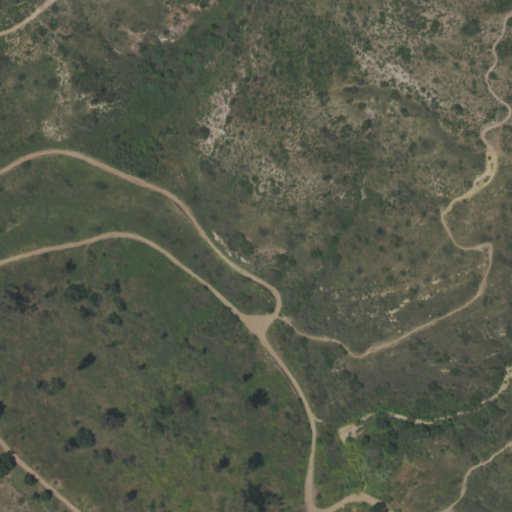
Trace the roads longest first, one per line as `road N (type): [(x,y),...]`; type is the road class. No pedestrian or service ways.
road 1 (track): [(0,264),(123,234),(207,288),(256,329),(306,405),(307,511)]
road 2 (track): [(0,445),(71,511),(362,501),(387,511)]
road 3 (track): [(0,173),(39,156),(77,155),(173,198),(204,241),(275,294),(274,309),(256,329)]
